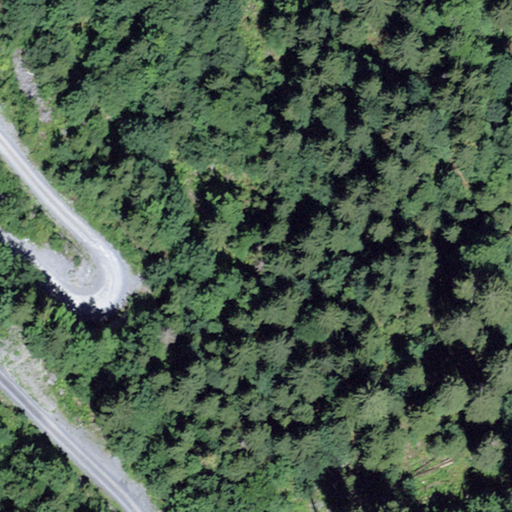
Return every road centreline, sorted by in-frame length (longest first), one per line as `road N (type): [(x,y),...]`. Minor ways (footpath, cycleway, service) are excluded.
road 1 (track): [(0,138),(105,259),(117,291),(102,306),(75,301),(0,241)]
road 2 (track): [(0,373),(138,511)]
